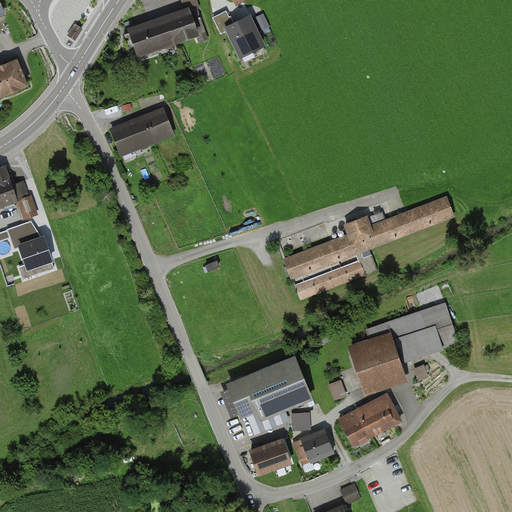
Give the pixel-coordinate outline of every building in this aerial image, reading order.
[(180,0),(185,11),(125,31),(134,58),(197,37),(199,44),(210,41),(196,0),(180,0)] [(261,39),(249,18),(225,30),(237,52),(261,39)] [(0,98),(27,88),(16,60),(0,66),(0,98)] [(174,136),(163,109),(110,131),(121,157),(174,136)] [(23,222),(38,216),(25,181),(11,187),(5,170),(0,172),(0,209),(16,204),(23,222)] [(454,218),(446,197),(371,226),(367,217),(343,226),(347,235),(283,259),(291,280),(454,218)] [(31,221),(7,230),(15,250),(19,248),(25,265),(19,268),(23,280),(55,269),(44,237),(41,237),(31,221)] [(365,277),(360,263),(295,288),(300,301),(365,277)] [(459,342),(445,303),(366,331),(369,340),(347,347),(364,395),(406,381),(400,363),(459,342)] [(313,401),(294,357),(226,385),(241,420),(256,414),(260,423),(313,401)] [(426,363),(416,366),(421,379),(431,376),(426,363)] [(336,399),(349,395),(344,379),(330,383),(336,399)] [(402,421),(387,394),(338,420),(353,447),(402,421)] [(320,419),(314,406),(303,411),(310,424),(320,419)] [(333,455),(323,430),(292,442),(302,467),(333,455)] [(292,464),(282,439),(246,454),(256,478),(292,464)] [(361,498),(355,484),(340,490),(347,505),(361,498)]
